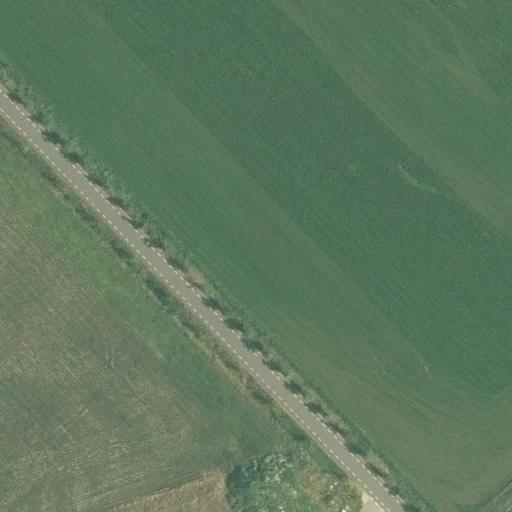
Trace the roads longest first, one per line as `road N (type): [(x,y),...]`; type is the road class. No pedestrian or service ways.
road 1 (tertiary): [(388,505),(0,100)]
road 2 (residential): [(0,319),(52,365),(181,511)]
